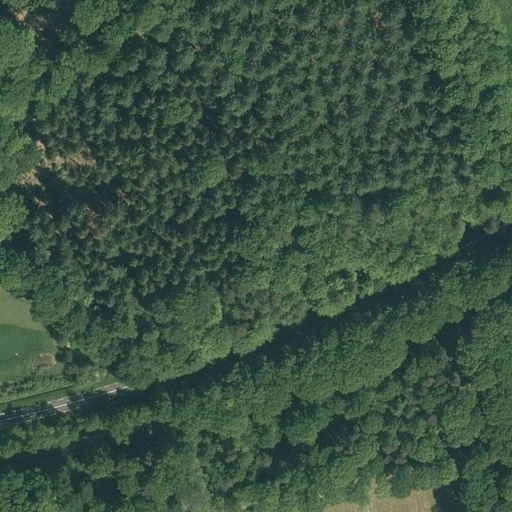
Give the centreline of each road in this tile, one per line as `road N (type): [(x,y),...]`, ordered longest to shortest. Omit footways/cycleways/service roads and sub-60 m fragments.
road 1 (secondary): [(0,420),(192,365),(319,315),(511,218)]
road 2 (unclassified): [(0,455),(250,406),(511,280)]
